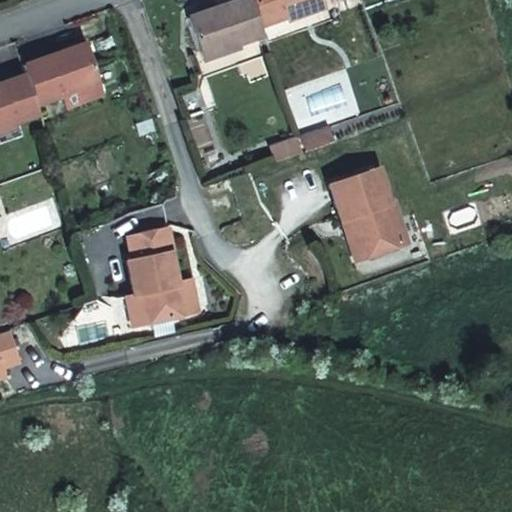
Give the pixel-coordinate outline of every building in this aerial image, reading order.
[(259,0),(260,4),(270,33),(309,20),(311,23),(333,16),(327,0),(259,0)] [(230,58),(273,43),(270,33),(260,4),(196,25),(207,59),(228,52),(230,58)] [(94,51),(30,72),(32,81),(42,110),(66,102),(69,113),(109,101),(104,83),(94,51)] [(231,61),(230,58),(228,52),(207,59),(210,68),(231,61)] [(42,110),(32,81),(0,90),(0,127),(2,127),(3,134),(45,120),(42,110)] [(311,162),(341,152),(336,137),(307,148),(311,162)] [(277,157),(282,171),(307,163),(302,149),(277,157)] [(383,180),(333,195),(344,232),(356,228),(369,269),(410,257),(397,215),(394,216),(383,180)] [(356,228),(344,232),(357,273),(369,269),(356,228)] [(170,234),(130,242),(135,265),(130,266),(137,300),(141,299),(147,328),(199,316),(192,284),(179,287),(173,258),(175,257),(170,234)] [(141,299),(137,300),(128,302),(134,331),(147,328),(141,299)] [(24,366),(14,335),(0,339),(0,382),(10,379),(7,371),(24,366)]
